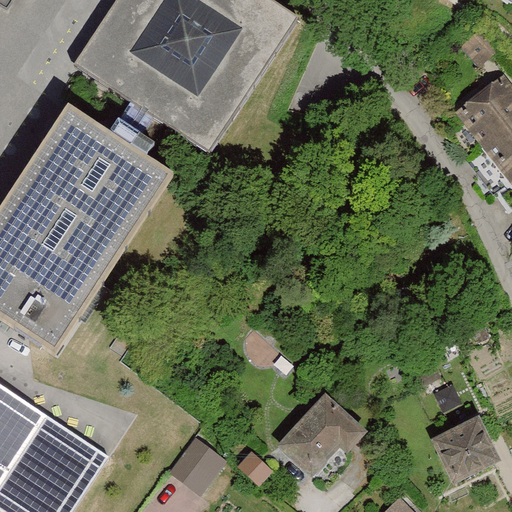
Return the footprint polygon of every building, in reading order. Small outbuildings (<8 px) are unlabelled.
[(118,0),(79,60),(136,97),(116,127),(151,150),(170,121),(212,148),(302,13),(282,0),(118,0)] [(511,178),(511,86),(505,77),(461,111),(511,178)] [(116,127),(76,100),(0,214),(0,301),(61,342),(177,166),(151,150),(116,127)] [(370,432),(330,394),(283,443),(317,475),(345,446),(352,452),(370,432)] [(484,418),(438,440),(459,483),(504,461),(484,418)] [(200,440),(174,473),(201,494),(227,461),(200,440)] [(275,470),(256,453),(245,466),(264,483),(275,470)] [(414,511),(403,501),(393,511),(414,511)]
